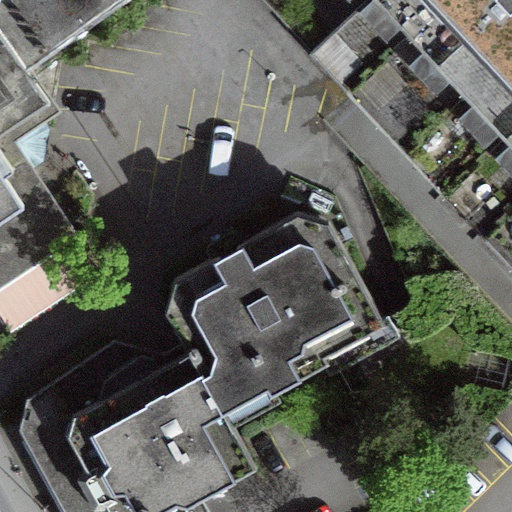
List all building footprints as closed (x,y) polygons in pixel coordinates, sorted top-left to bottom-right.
[(0,0),(0,31),(27,69),(123,0),(0,0)] [(308,51),(511,268),(511,0),(363,0),(342,20),(308,51)] [(27,69),(0,31),(0,276),(7,278),(58,243),(63,214),(26,163),(36,152),(41,129),(29,113),(49,100),(27,69)] [(297,213),(160,286),(170,306),(177,318),(224,406),(266,383),(269,390),(328,359),(324,352),(384,320),(339,236),(316,248),(297,213)] [(248,451),(224,406),(177,318),(18,402),(77,511),(204,511),(189,483),(248,451)]
